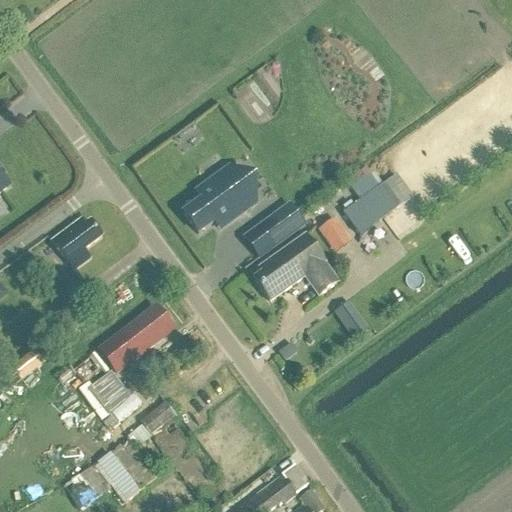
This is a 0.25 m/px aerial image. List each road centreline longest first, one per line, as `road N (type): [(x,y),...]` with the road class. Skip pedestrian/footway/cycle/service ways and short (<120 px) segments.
road 1 (unclassified): [(349,511),(105,182)]
road 2 (unclassified): [(105,182),(0,39)]
road 3 (residential): [(0,259),(105,182)]
